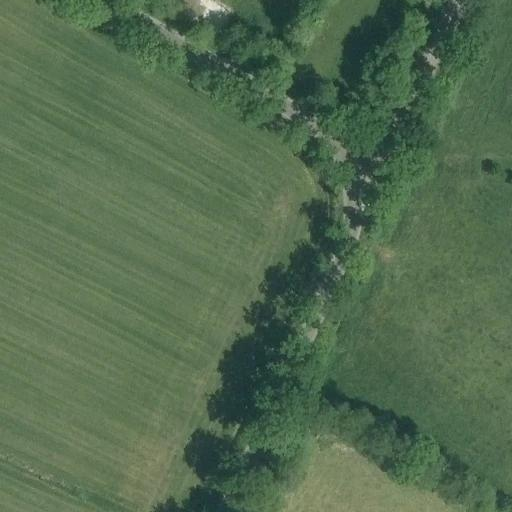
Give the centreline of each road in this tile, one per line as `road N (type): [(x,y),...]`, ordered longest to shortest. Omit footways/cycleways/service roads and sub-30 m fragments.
road 1 (tertiary): [(225,511),(348,241),(348,165),(310,124),(96,0)]
road 2 (track): [(348,165),(370,160),(385,144),(456,0)]
